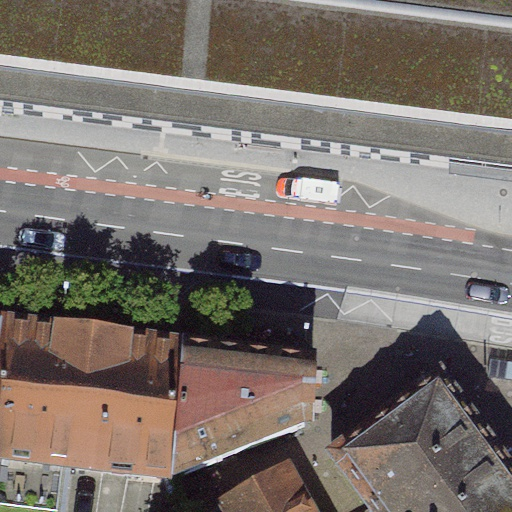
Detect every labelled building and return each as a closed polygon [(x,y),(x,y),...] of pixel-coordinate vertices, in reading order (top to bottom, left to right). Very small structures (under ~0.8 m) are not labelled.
[(0,0),(0,118),(81,129),(97,0),(0,0)] [(358,164),(378,2),(362,0),(97,0),(81,129),(358,164)] [(511,0),(377,0),(378,2),(358,164),(452,175),(453,181),(511,188),(511,0)] [(0,467),(11,329),(0,327),(0,467)] [(185,351),(11,329),(0,467),(0,511),(72,511),(74,470),(173,483),(185,351)] [(309,366),(185,351),(173,483),(306,430),(309,366)] [(372,511),(511,511),(511,473),(444,379),(335,459),(372,511)] [(310,511),(290,474),(223,510),(223,511),(310,511)]
